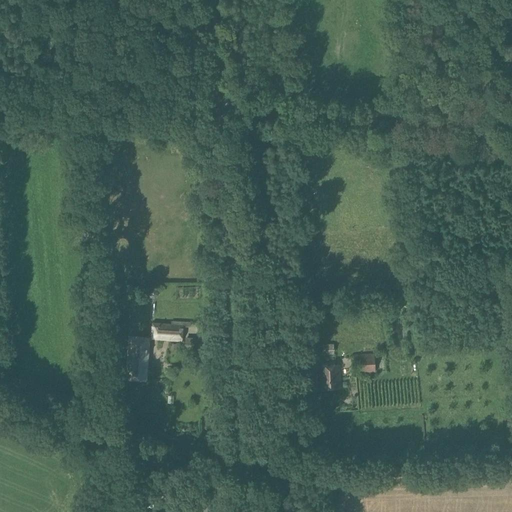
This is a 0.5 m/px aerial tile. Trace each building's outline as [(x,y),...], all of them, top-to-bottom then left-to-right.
[(183,340),(184,325),(153,323),(153,338),(183,340)] [(146,380),(149,337),(129,336),(126,378),(146,380)] [(204,352),(205,339),(187,338),(186,351),(204,352)] [(322,354),(334,354),(334,344),(322,344),(322,354)] [(355,372),(375,371),(374,354),(354,355),(355,372)] [(307,389),(314,388),(313,363),(305,363),(307,389)] [(338,365),(319,366),(320,388),(339,387),(338,365)] [(214,511),(214,496),(203,496),(204,511),(214,511)]
